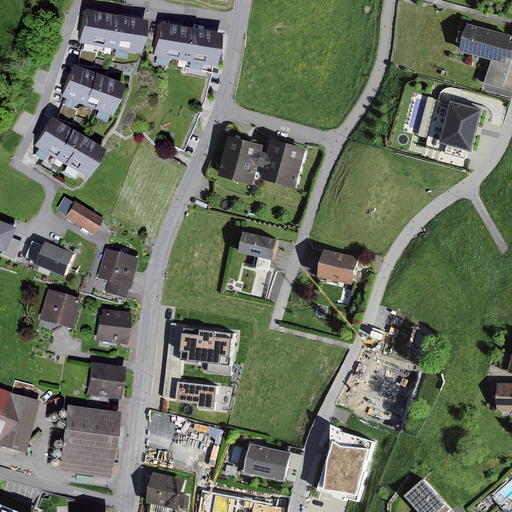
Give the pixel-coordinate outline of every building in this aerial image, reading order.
[(141,20),(78,10),(73,43),(79,44),(77,52),(88,53),(89,46),(111,50),(110,57),(122,59),(123,52),(136,54),(141,20)] [(216,33),(153,23),(148,56),(153,57),(151,64),(163,66),(164,59),(187,63),(185,70),(197,72),(199,65),(211,67),(216,33)] [(511,42),(510,42),(511,36),(468,24),(466,32),(460,31),(457,42),(462,43),(460,52),(491,60),(484,84),(504,89),(511,61),(511,58),(511,42)] [(108,115),(119,84),(66,65),(55,97),(60,99),(57,105),(68,109),(71,102),(93,110),(91,118),(102,122),(105,114),(108,115)] [(481,110),(450,102),(439,143),(470,151),(475,130),(481,110)] [(98,150),(49,121),(35,145),(88,177),(103,153),(98,150)] [(262,152),(264,145),(229,136),(218,176),(253,186),(258,166),(262,152)] [(296,189),(307,148),(272,139),(268,154),(264,168),(261,179),(296,189)] [(262,152),(258,166),(264,168),(268,154),(262,152)] [(94,232),(102,219),(65,197),(57,210),(94,232)] [(8,237),(12,228),(0,222),(0,254),(12,260),(20,242),(8,237)] [(274,261),(279,240),(244,232),(240,253),(259,257),(256,270),(267,272),(270,260),(274,261)] [(44,246),(33,241),(26,257),(37,262),(36,265),(65,277),(74,254),(46,242),(44,246)] [(138,259),(107,250),(98,278),(109,281),(105,293),(126,298),(128,293),(132,276),(138,259)] [(324,250),(318,277),(352,285),(359,258),(324,250)] [(77,299),(45,289),(36,320),(68,330),(71,318),(74,319),(76,311),(73,310),(77,299)] [(103,316),(100,316),(96,340),(127,344),(131,313),(104,309),(103,316)] [(185,328),(181,360),(208,363),(207,373),(231,375),(235,334),(185,328)] [(511,373),(511,356),(502,354),(498,370),(511,373)] [(124,368),(91,363),(91,366),(87,394),(120,399),(124,368)] [(216,411),(218,386),(179,382),(177,402),(199,404),(199,409),(216,411)] [(511,410),(511,383),(497,384),(497,411),(511,410)] [(11,394),(0,390),(0,447),(23,453),(36,401),(11,394)] [(114,412),(62,405),(53,471),(105,478),(114,412)] [(56,419),(57,418),(58,417),(59,416),(60,415),(59,413),(59,412),(58,411),(57,410),(55,410),(54,410),(52,411),(51,412),(51,413),(51,415),(51,416),(52,418),(53,418),(54,419),(56,419)] [(47,422),(48,422),(49,421),(50,419),(50,418),(50,417),(49,415),(48,414),(47,413),(46,413),(44,413),(43,414),(42,415),(41,417),(41,418),(42,420),(42,421),(44,422),(45,422),(47,422)] [(54,429),(56,428),(57,427),(58,426),(58,425),(58,423),(57,422),(56,421),(55,420),(54,420),(52,420),(51,421),(50,422),(49,423),(49,425),(49,426),(50,427),(51,428),(53,429),(54,429)] [(354,498),(363,501),(382,441),(351,432),(351,429),(343,425),(340,450),(325,489),(341,494),(342,495),(351,500),(354,498)] [(52,448),(53,448),(54,447),(55,446),(55,444),(55,443),(55,442),(54,440),(52,440),(51,440),(50,440),(48,440),(47,441),(47,443),(46,444),(47,446),(48,447),(49,448),(50,449),(52,448)] [(291,453),(251,444),(244,473),(284,483),(291,453)] [(50,458),(52,458),(53,457),(54,456),(54,454),(54,453),(53,451),(52,450),(51,450),(50,449),(48,450),(47,450),(46,451),(45,453),(45,454),(45,456),(46,457),(47,458),(49,458),(50,458)] [(49,468),(51,468),(52,467),(53,465),(53,464),(53,463),(52,461),(51,460),(50,459),(48,459),(47,459),(46,460),(45,461),(44,462),(44,464),(44,465),(45,467),(46,468),(48,468),(49,468)] [(182,495),(186,480),(154,473),(147,503),(178,510),(180,505),(180,509),(188,509),(189,496),(182,495)] [(511,511),(511,479),(492,497),(500,505),(505,511),(511,511)] [(420,511),(418,511),(447,511),(450,509),(425,481),(408,496),(420,511)] [(283,511),(284,508),(204,492),(200,511),(283,511)]
